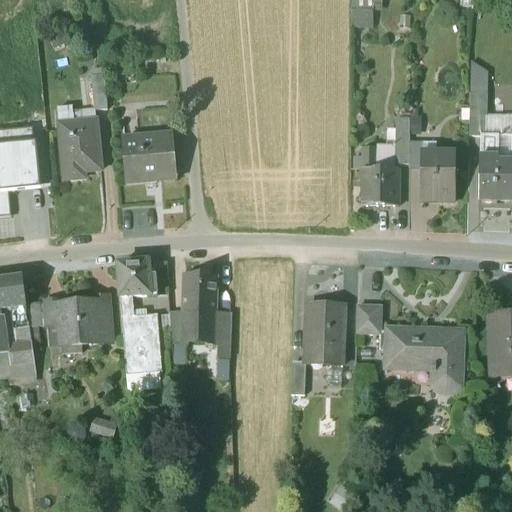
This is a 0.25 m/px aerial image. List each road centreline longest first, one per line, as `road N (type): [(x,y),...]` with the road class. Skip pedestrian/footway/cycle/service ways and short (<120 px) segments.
road 1 (residential): [(511,259),(201,250),(0,267)]
road 2 (track): [(180,0),(201,250)]
